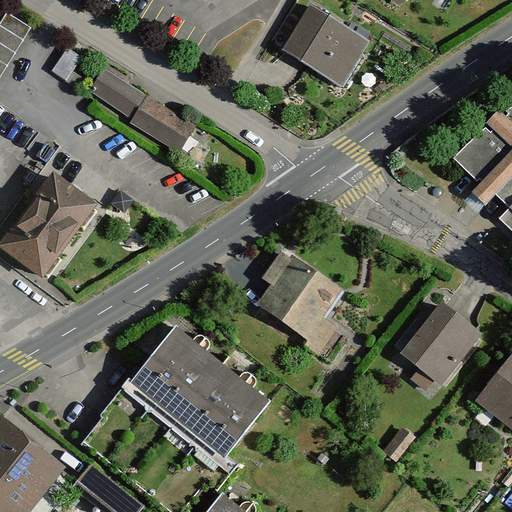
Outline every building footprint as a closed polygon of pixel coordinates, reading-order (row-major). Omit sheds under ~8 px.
[(382,0),(395,9),(401,0),(382,0)] [(373,46),(307,7),(278,55),(344,95),(373,46)] [(4,9),(0,16),(0,88),(31,21),(4,9)] [(56,71),(70,78),(81,55),(68,48),(56,71)] [(183,144),(196,117),(101,72),(88,100),(183,144)] [(511,109),(464,157),(490,184),(482,191),(485,194),(495,185),(511,202),(511,212),(505,220),(511,226),(511,109)] [(112,212),(51,168),(0,237),(0,251),(54,290),(112,212)] [(284,249),(262,277),(272,285),(256,305),(319,353),(337,329),(322,317),(341,293),(284,249)] [(443,298),(399,347),(439,383),(483,334),(443,298)] [(175,325),(131,381),(225,456),(269,401),(175,325)] [(511,354),(477,399),(511,426),(511,354)] [(0,415),(0,511),(27,511),(63,469),(0,415)] [(403,429),(383,454),(397,465),(416,440),(403,429)] [(105,508),(102,511),(137,511),(144,504),(91,462),(74,484),(105,508)] [(245,511),(223,494),(208,511),(245,511)]
